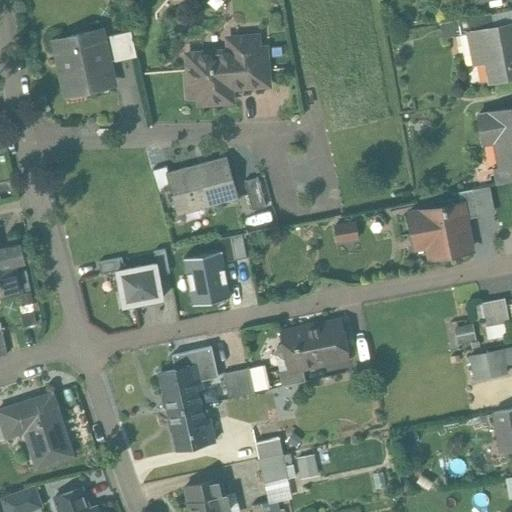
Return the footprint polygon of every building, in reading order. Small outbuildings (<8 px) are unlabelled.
[(491,14),(458,20),(461,35),(468,33),(468,32),(493,28),(491,14)] [(511,24),(493,28),(468,32),(468,33),(474,65),(486,63),(489,83),(511,78),(511,24)] [(103,30),(52,42),(65,97),(115,85),(103,30)] [(130,32),(109,37),(115,62),(136,57),(130,32)] [(235,53),(189,57),(192,89),(200,89),(201,102),(223,100),(222,87),(240,86),(238,62),(264,60),(263,51),(256,52),(256,43),(235,45),(235,53)] [(264,60),(238,62),(240,86),(266,83),(264,60)] [(511,109),(478,115),(483,142),(495,140),(500,168),(500,170),(511,167),(511,109)] [(169,175),(168,175),(172,190),(178,213),(236,198),(226,159),(169,175)] [(167,167),(152,171),(158,194),(172,190),(168,175),(169,175),(167,167)] [(511,167),(500,170),(500,168),(493,169),(496,185),(511,181),(511,167)] [(266,207),(258,178),(244,181),(252,210),(266,207)] [(473,190),(458,192),(461,204),(462,204),(464,218),(478,215),(473,190)] [(461,204),(406,215),(407,217),(411,236),(426,233),(431,258),(471,250),(464,218),(462,204),(461,204)] [(356,224),(334,228),(336,242),(358,238),(356,224)] [(227,236),(230,258),(247,256),(244,234),(227,236)] [(210,241),(194,245),(201,279),(218,275),(210,241)] [(0,247),(0,299),(21,295),(14,265),(24,263),(19,245),(10,247),(10,245),(0,247)] [(194,245),(177,248),(184,282),(201,279),(194,245)] [(165,250),(154,252),(156,264),(158,275),(170,273),(165,250)] [(122,258),(98,263),(101,274),(116,271),(124,270),(122,258)] [(124,270),(116,271),(123,307),(163,299),(158,275),(156,264),(124,270)] [(505,298),(481,303),(486,326),(509,322),(505,298)] [(341,322),(282,334),(284,343),(277,353),(287,360),(289,370),(303,367),(348,358),(341,322)] [(455,327),(459,343),(477,338),(473,322),(455,327)] [(211,347),(173,356),(176,371),(161,374),(169,412),(200,406),(194,382),(218,377),(211,347)] [(502,350),(470,356),(475,380),(507,374),(502,350)] [(303,367),(289,370),(279,371),(282,387),(306,382),(303,367)] [(249,368),(223,374),(229,399),(255,394),(249,368)] [(53,392),(0,409),(0,417),(7,438),(26,432),(37,467),(73,455),(53,392)] [(200,406),(169,412),(178,450),(214,442),(211,428),(205,429),(200,406)] [(511,409),(494,412),(496,424),(511,421),(511,409)] [(511,421),(496,424),(500,447),(511,445),(511,421)] [(279,438),(255,443),(259,459),(282,454),(279,438)] [(317,453),(299,454),(300,476),(318,475),(317,453)] [(282,454),(259,459),(264,482),(265,482),(286,478),(287,477),(282,454)] [(286,478),(265,482),(269,502),(290,497),(286,478)] [(222,479),(185,487),(190,511),(223,511),(229,510),(222,479)] [(37,484),(0,495),(5,511),(28,511),(44,508),(37,484)] [(81,488),(55,497),(59,511),(98,511),(97,507),(89,510),(81,488)] [(269,503),(262,505),(263,508),(255,510),(255,511),(277,511),(277,507),(270,509),(269,503)]
